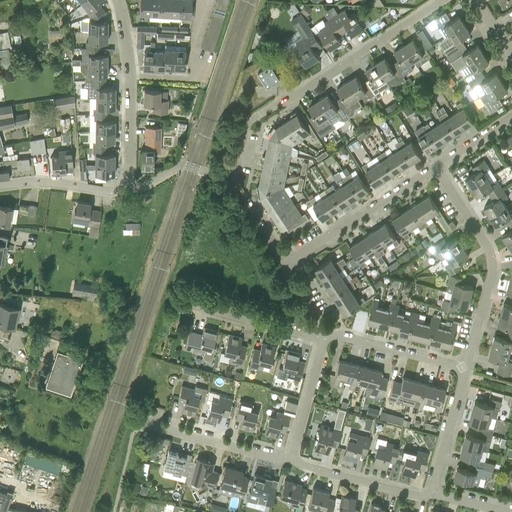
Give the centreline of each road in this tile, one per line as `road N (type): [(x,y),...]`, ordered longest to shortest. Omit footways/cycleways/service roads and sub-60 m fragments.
road 1 (residential): [(284,265),(232,180),(246,123),(444,0)]
road 2 (residential): [(0,184),(126,187),(131,68),(117,0)]
road 3 (residential): [(467,369),(500,265),(438,169)]
road 4 (residential): [(284,265),(438,169)]
road 5 (residential): [(434,494),(417,497),(288,464)]
road 6 (residential): [(288,464),(145,427)]
road 7 (residential): [(467,369),(325,337)]
road 8 (residential): [(325,337),(195,307)]
road 9 (residential): [(288,464),(325,337)]
road 10 (residential): [(434,494),(467,369)]
